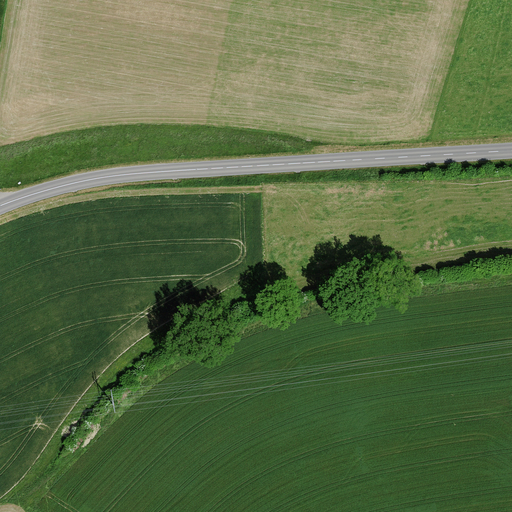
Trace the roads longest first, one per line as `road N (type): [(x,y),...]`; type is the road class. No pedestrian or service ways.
road 1 (secondary): [(0,206),(131,173),(511,150)]
road 2 (track): [(511,279),(316,307),(231,337)]
